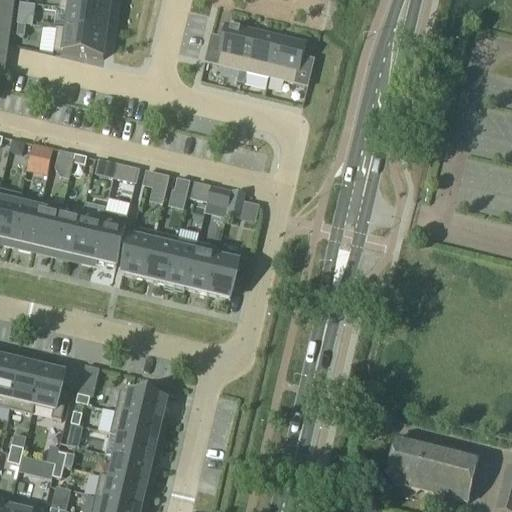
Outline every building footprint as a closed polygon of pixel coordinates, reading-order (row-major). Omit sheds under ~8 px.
[(0,0),(0,20),(11,22),(14,2),(0,0)] [(60,0),(58,13),(68,14),(68,13),(108,19),(110,0),(60,0)] [(65,34),(65,35),(105,40),(108,19),(68,13),(68,14),(65,34)] [(0,40),(8,42),(11,22),(0,20),(0,40)] [(23,41),(25,29),(17,28),(15,40),(23,41)] [(206,60),(204,68),(238,76),(242,77),(252,35),(225,29),(217,63),(206,60)] [(55,34),(52,56),(62,57),(102,63),(105,40),(65,35),(65,34),(56,32),(55,34)] [(238,76),(235,88),(243,89),(246,78),(268,83),(278,41),(252,35),(242,77),(238,76)] [(0,61),(6,62),(8,42),(0,40),(0,61)] [(278,41),(268,83),(306,92),(311,72),(299,69),(304,48),(278,41)] [(84,171),(86,163),(74,160),(72,168),(84,171)] [(114,178),(116,170),(97,165),(94,181),(112,185),(114,178)] [(134,190),(137,175),(116,170),(114,178),(112,185),(134,190)] [(186,202),(189,187),(176,184),(173,199),(186,202)] [(208,201),(210,192),(197,189),(195,200),(191,199),(190,204),(206,208),(208,201)] [(0,244),(9,246),(18,209),(20,201),(20,198),(0,193),(0,244)] [(229,206),(231,197),(222,195),(215,193),(210,212),(226,216),(229,206)] [(238,224),(243,200),(232,197),(226,221),(238,224)] [(18,209),(9,246),(18,249),(17,254),(30,257),(31,252),(30,251),(41,206),(20,201),(18,209)] [(41,206),(30,251),(31,252),(51,256),(60,219),(62,211),(41,206)] [(72,261),(81,224),(60,219),(51,256),(72,261)] [(93,266),(102,229),(81,224),(72,261),(93,266)] [(115,271),(124,234),(102,229),(93,266),(115,271)] [(155,238),(132,233),(121,279),(143,284),(155,238)] [(176,243),(165,289),(186,294),(197,248),(199,239),(178,234),(176,243)] [(176,243),(155,238),(143,284),(165,289),(176,243)] [(218,253),(197,248),(186,294),(207,299),(218,253)] [(218,253),(207,299),(228,305),(239,261),(218,256),(218,253)] [(0,363),(0,412),(9,415),(20,368),(0,363)] [(20,368),(9,415),(30,420),(41,373),(20,368)] [(41,373),(30,420),(31,420),(34,411),(52,415),(50,423),(60,426),(67,397),(59,395),(63,378),(41,373)] [(119,395),(114,417),(160,428),(165,406),(119,395)] [(77,400),(75,408),(87,411),(89,403),(77,400)] [(73,417),(70,429),(78,431),(81,419),(73,417)] [(114,417),(109,438),(155,449),(160,428),(114,417)] [(69,434),(65,450),(77,453),(81,437),(69,434)] [(109,438),(108,439),(118,442),(113,462),(150,470),(155,449),(109,438)] [(478,463),(396,441),(385,486),(467,507),(478,463)] [(11,450),(9,459),(20,462),(22,453),(11,450)] [(49,452),(45,468),(54,470),(58,454),(49,452)] [(57,458),(54,470),(62,472),(65,460),(57,458)] [(9,459),(7,468),(18,470),(20,462),(9,459)] [(99,479),(99,480),(145,491),(150,470),(113,462),(108,482),(99,479)] [(43,467),(39,483),(50,486),(51,481),(54,470),(45,468),(43,467)] [(511,511),(511,470),(505,469),(495,511),(511,511)] [(54,470),(51,481),(60,483),(62,472),(54,470)] [(99,480),(94,501),(139,511),(140,511),(145,491),(99,480)] [(55,493),(53,501),(67,504),(69,495),(55,492),(55,493)] [(139,511),(94,501),(91,511),(139,511)]
